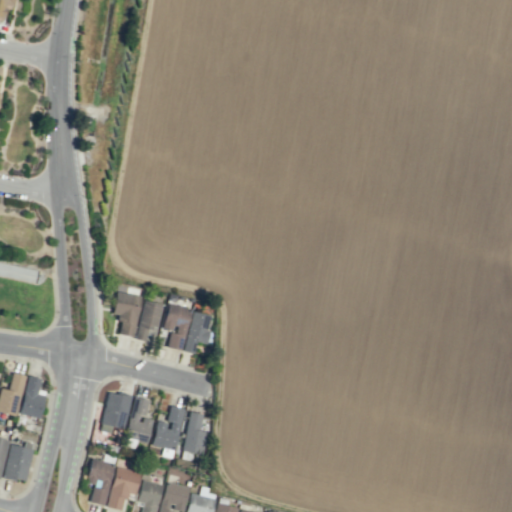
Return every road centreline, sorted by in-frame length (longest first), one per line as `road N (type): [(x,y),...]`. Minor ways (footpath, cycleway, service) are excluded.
road 1 (secondary): [(68,0),(59,91),(65,192)]
road 2 (secondary): [(91,359),(82,221),(65,192)]
road 3 (secondary): [(65,192),(55,222),(64,355)]
road 4 (secondary): [(64,355),(29,511)]
road 5 (secondary): [(63,511),(91,359)]
road 6 (residential): [(196,387),(64,355)]
